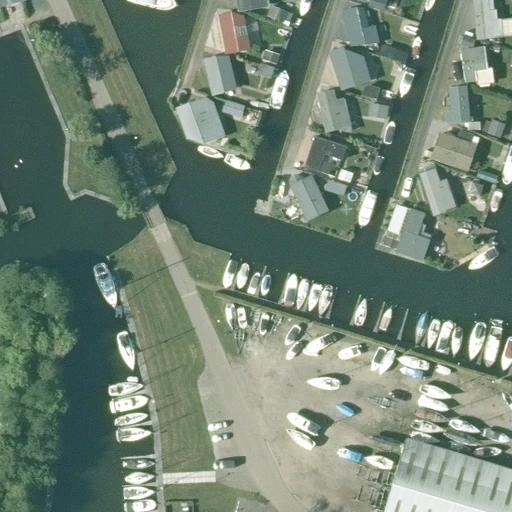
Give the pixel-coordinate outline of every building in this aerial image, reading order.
[(234,0),(236,13),(268,8),(266,0),(234,0)] [(487,0),(471,2),(474,41),(502,39),(500,20),(489,21),(487,0)] [(356,8),(340,12),(348,47),(376,43),(373,27),(366,28),(363,10),(356,8)] [(230,13),(216,16),(224,56),(248,51),(242,18),(230,13)] [(483,48),(459,51),(464,84),(474,82),(475,87),(492,84),(490,69),(486,70),(483,48)] [(342,49),(328,53),(340,91),(367,82),(358,55),(343,54),(342,49)] [(214,57),(201,61),(211,98),(236,91),(227,58),(214,57)] [(469,123),(466,87),(448,88),(450,111),(442,112),(442,123),(448,125),(469,123)] [(332,91),(315,95),(324,134),(349,128),(342,99),(334,101),(332,91)] [(213,105),(204,99),(174,109),(185,140),(203,145),(224,137),(213,105)] [(476,146),(438,133),(429,160),(467,173),(476,146)] [(345,148),(313,138),(303,170),(316,174),(322,156),(340,162),(345,148)] [(434,170),(418,175),(431,218),(445,213),(444,211),(454,208),(445,180),(438,182),(434,170)] [(310,176),(288,186),(305,222),(327,212),(310,176)] [(423,215),(409,210),(394,252),(421,263),(428,241),(415,237),(423,215)] [(511,511),(511,471),(406,439),(383,511),(511,511)]
